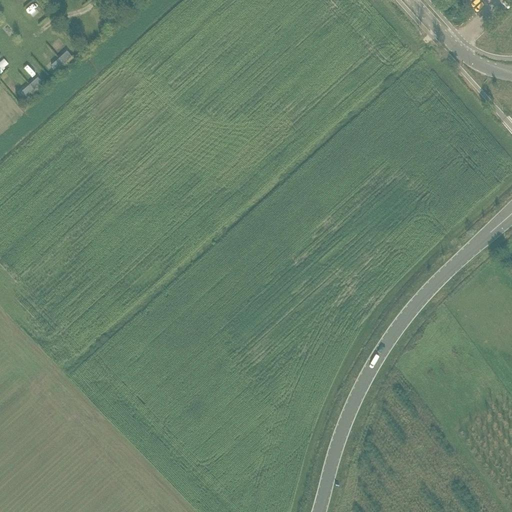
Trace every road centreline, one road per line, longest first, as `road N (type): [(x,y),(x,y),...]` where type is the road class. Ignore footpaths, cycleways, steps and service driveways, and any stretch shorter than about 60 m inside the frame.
road 1 (secondary): [(318,511),(349,409),(392,332),(511,214)]
road 2 (tertiary): [(511,73),(466,56),(412,0)]
